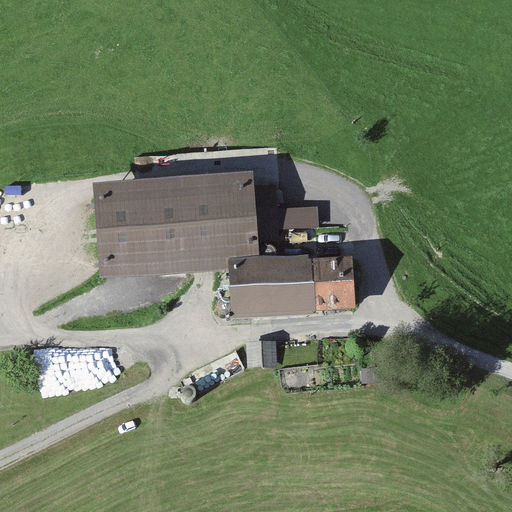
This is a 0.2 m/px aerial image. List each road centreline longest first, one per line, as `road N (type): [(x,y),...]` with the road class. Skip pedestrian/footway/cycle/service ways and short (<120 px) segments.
road 1 (track): [(174,337),(394,325),(511,369)]
road 2 (track): [(0,458),(159,384),(173,368),(174,337)]
road 3 (track): [(174,337),(0,345)]
